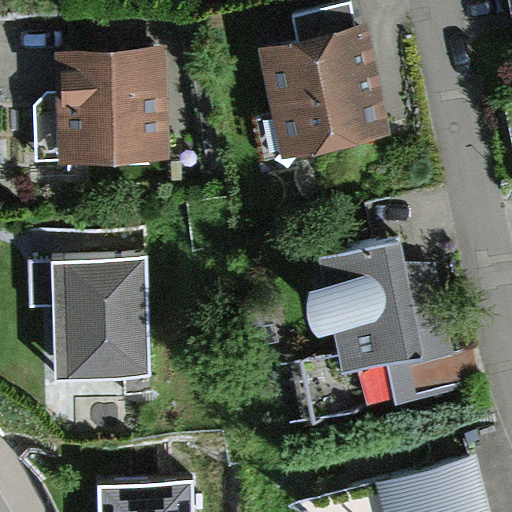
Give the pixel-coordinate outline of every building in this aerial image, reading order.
[(293,17),(299,41),(356,29),(351,4),(293,17)] [(299,41),(262,49),(284,155),(388,133),(365,27),(356,29),(299,41)] [(159,42),(57,42),(58,88),(34,88),(34,147),(159,147),(159,42)] [(399,238),(316,255),(341,376),(391,365),(399,405),(456,394),(428,258),(404,263),(399,238)] [(145,246),(52,247),(52,256),(24,256),(25,303),(51,303),(52,373),(147,372),(145,246)] [(493,511),(478,455),(297,502),(309,511),(493,511)] [(195,511),(195,483),(101,483),(100,511),(195,511)]
